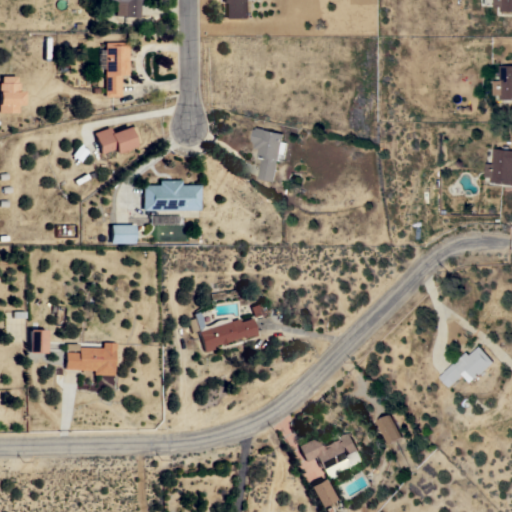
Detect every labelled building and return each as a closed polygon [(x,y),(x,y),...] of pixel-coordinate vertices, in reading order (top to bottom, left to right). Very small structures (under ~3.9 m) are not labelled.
[(138,0),(138,17),(123,16),(123,15),(114,15),(115,1),(102,0),(138,0)] [(247,0),(248,18),(225,18),(225,3),(222,3),(221,0),(247,0)] [(511,0),(511,11),(501,11),(501,6),(494,6),(494,0),(511,0)] [(126,74),(119,74),(119,96),(103,96),(103,42),(126,42),(126,74)] [(493,94),(493,80),(500,80),(500,65),(511,65),(511,99),(500,99),(500,103),(493,103),(493,94)] [(0,76),(14,76),(14,82),(17,82),(17,91),(22,91),(22,105),(16,105),(16,112),(0,112),(0,76)] [(107,126),(109,132),(126,126),(127,127),(133,125),(139,142),(133,144),(134,145),(128,147),(129,149),(121,152),(120,150),(114,153),(112,148),(99,153),(92,132),(107,126)] [(273,181),(258,178),(262,157),(258,156),(259,148),(254,147),(255,143),(253,143),(254,141),(252,140),(255,128),(256,128),(257,127),(284,133),(282,141),(287,143),(283,161),(278,160),(273,181)] [(511,149),(511,183),(490,181),(491,177),(484,176),(486,163),(492,163),(494,148),(511,149)] [(140,185),(157,185),(157,180),(178,180),(178,184),(197,184),(197,209),(141,210),(140,185)] [(132,243),(108,243),(108,224),(132,224),(132,243)] [(191,313),(196,312),(198,313),(199,315),(200,318),(201,324),(202,326),(204,326),(207,325),(214,320),(217,320),(222,319),(225,318),(227,319),(228,321),(237,318),(238,321),(241,320),(240,318),(248,315),(249,318),(250,318),(256,335),(243,339),(242,336),(212,346),(213,348),(203,352),(191,313)] [(186,318),(190,332),(203,329),(200,315),(186,318)] [(28,353),(46,353),(46,330),(29,330),(28,353)] [(62,369),(63,352),(76,352),(76,347),(100,348),(100,342),(113,343),(113,349),(112,349),(111,366),(112,366),(112,375),(92,374),(92,370),(62,369)] [(470,355),(480,346),(494,362),(475,379),(474,378),(470,382),(463,374),(454,382),(444,372),(467,351),(470,355)] [(404,437),(390,445),(377,421),(391,414),(404,437)] [(314,456),(304,461),(296,446),(315,436),(321,446),(349,431),(364,460),(326,479),(314,456)] [(333,499),(319,507),(308,486),(322,478),(333,499)]
